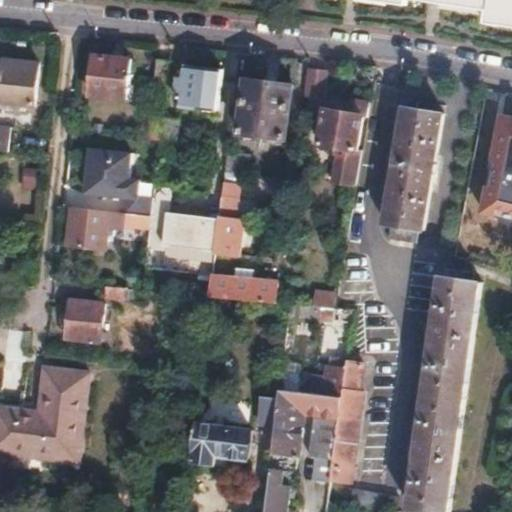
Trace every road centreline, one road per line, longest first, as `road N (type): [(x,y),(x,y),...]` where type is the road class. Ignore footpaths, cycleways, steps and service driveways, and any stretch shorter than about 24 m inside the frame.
road 1 (residential): [(87,17),(420,55),(511,77)]
road 2 (unclassified): [(87,17),(66,283)]
